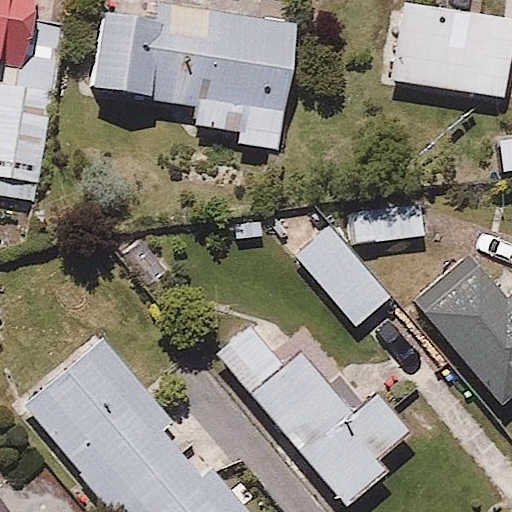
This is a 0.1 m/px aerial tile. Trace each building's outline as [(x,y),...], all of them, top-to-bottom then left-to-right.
[(37,0),(0,0),(0,201),(34,206),(60,3),(37,0)] [(294,16),(162,0),(96,0),(85,85),(188,99),(185,123),(231,129),(229,142),(276,148),(294,16)] [(511,10),(446,0),(390,0),(378,78),(497,97),(511,10)] [(421,188),(344,191),(345,233),(423,230),(421,188)] [(301,218),(286,231),(299,246),(288,256),(349,326),(390,290),(329,220),(314,233),(301,218)] [(511,282),(505,289),(476,254),(417,305),(498,400),(511,388),(511,282)] [(211,345),(339,505),(388,468),(380,458),(411,435),(357,365),(332,384),(279,315),(256,332),(246,318),(211,345)] [(247,511),(217,477),(236,461),(189,407),(170,423),(95,336),(15,406),(107,511),(247,511)]
